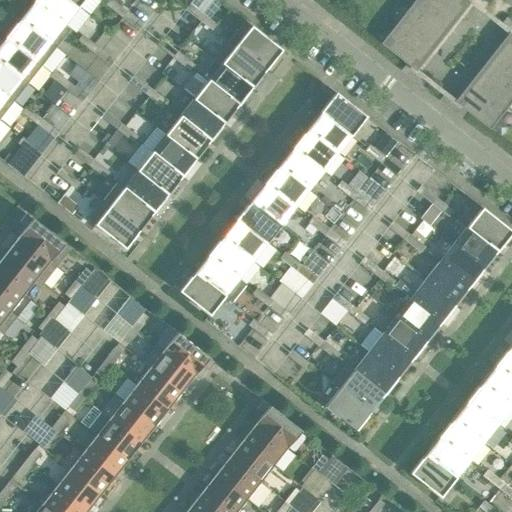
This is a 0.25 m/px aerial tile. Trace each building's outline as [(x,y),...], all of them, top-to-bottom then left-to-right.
[(78,8),(68,0),(33,0),(32,1),(64,25),(78,8)] [(126,12),(111,0),(108,0),(105,5),(121,18),(126,12)] [(460,19),(435,0),(417,0),(410,9),(446,37),(460,19)] [(435,0),(460,19),(473,2),(483,10),(488,3),(484,0),(435,0)] [(64,25),(32,1),(18,19),(56,48),(71,30),(64,25)] [(205,16),(189,3),(184,9),(201,22),(205,16)] [(446,37),(410,9),(397,26),(432,54),(446,37)] [(142,24),(126,12),(121,18),(137,30),(142,24)] [(222,29),(205,16),(201,22),(217,35),(222,29)] [(511,21),(507,18),(502,25),(511,32),(498,49),(511,60),(511,21)] [(56,48),(18,19),(4,37),(41,66),(56,48)] [(281,50),(250,26),(244,21),(229,40),(266,69),(281,50)] [(432,54),(397,26),(383,43),(408,63),(403,70),(423,86),(428,79),(419,71),(432,54)] [(98,47),(82,35),(77,41),(93,53),(98,47)] [(41,66),(4,37),(0,42),(0,62),(27,84),(41,66)] [(177,52),(161,39),(156,45),(172,58),(177,52)] [(266,69),(229,40),(215,58),(254,88),(261,79),(259,77),(266,69)] [(114,60),(98,47),(93,53),(109,66),(114,60)] [(511,60),(498,49),(484,67),(511,88),(511,60)] [(193,65),(177,52),(172,58),(189,71),(193,65)] [(254,88),(215,58),(200,76),(206,81),(207,80),(240,106),(247,96),(245,95),(251,87),(253,89),(254,88)] [(27,84),(0,62),(0,91),(13,102),(27,84)] [(511,104),(511,88),(484,67),(470,84),(506,112),(511,104)] [(70,83),(53,71),(49,76),(65,89),(70,83)] [(149,88),(133,75),(128,81),(144,94),(149,88)] [(207,80),(206,81),(193,98),(223,122),(237,105),(239,107),(240,106),(207,80)] [(86,96),(70,83),(65,89),(81,102),(86,96)] [(506,112),(470,84),(457,101),(447,94),(442,101),(462,116),(467,110),(492,130),(506,112)] [(165,100),(149,88),(144,94),(160,106),(165,100)] [(0,118),(13,102),(0,91),(0,118)] [(365,116),(334,92),(320,111),(350,135),(365,116)] [(223,122),(193,98),(179,116),(209,140),(223,122)] [(41,119),(25,106),(20,112),(36,125),(41,119)] [(121,124),(105,111),(100,117),(116,129),(121,124)] [(350,135),(320,111),(305,129),(336,153),(350,135)] [(209,140),(179,116),(165,134),(195,158),(209,140)] [(58,131),(41,119),(36,125),(53,138),(58,131)] [(137,136),(121,124),(116,129),(132,142),(137,136)] [(336,153),(305,129),(291,147),(322,171),(336,153)] [(195,158),(165,134),(151,152),(181,176),(195,158)] [(41,153),(25,140),(21,137),(17,143),(36,158),(41,153)] [(385,157),(368,145),(364,151),(380,163),(385,157)] [(93,159),(77,146),(72,153),(88,165),(93,159)] [(322,171),(291,147),(277,165),(308,189),(322,171)] [(181,176),(151,152),(136,170),(169,196),(177,186),(175,184),(181,176)] [(401,170),(385,157),(380,163),(396,176),(401,170)] [(109,172),(93,159),(88,165),(104,178),(109,172)] [(308,189),(277,165),(263,183),(294,207),(308,189)] [(79,183),(60,168),(55,173),(75,189),(79,183)] [(136,170),(123,187),(122,188),(153,212),(166,195),(168,197),(169,196),(136,170)] [(356,193),(340,180),(336,186),(352,199),(356,193)] [(153,212),(122,188),(123,187),(117,182),(102,201),(139,230),(153,212)] [(294,207),(263,183),(249,201),(279,225),(294,207)] [(436,198),(420,185),(415,191),(431,204),(436,198)] [(373,206),(356,193),(352,199),(368,212),(373,206)] [(452,211),(436,198),(431,204),(447,217),(452,211)] [(139,230),(102,201),(87,219),(124,249),(139,230)] [(279,225),(249,201),(235,218),(265,243),(279,225)] [(511,232),(481,208),(466,227),(496,251),(511,232)] [(70,249),(25,214),(18,222),(25,227),(17,236),(56,266),(70,249)] [(328,229),(312,216),(307,222),(323,235),(328,229)] [(265,243),(235,218),(221,236),(251,260),(265,243)] [(408,234),(392,221),(387,227),(403,240),(408,234)] [(496,251),(466,227),(452,244),(482,268),(496,251)] [(344,242),(328,229),(323,235),(340,248),(344,242)] [(424,246),(408,234),(403,240),(419,252),(424,246)] [(56,266),(17,236),(4,253),(36,278),(35,279),(42,284),(56,266)] [(251,260),(221,236),(207,254),(237,278),(251,260)] [(482,268),(452,244),(437,262),(468,286),(482,268)] [(300,265),(284,252),(279,258),(295,271),(300,265)] [(36,278),(4,253),(0,258),(0,277),(22,295),(23,295),(35,279),(36,278)] [(237,278),(207,254),(192,272),(223,296),(237,278)] [(379,269),(363,257),(359,263),(375,275),(379,269)] [(468,286),(437,262),(423,280),(454,304),(468,286)] [(316,278),(300,265),(295,271),(311,284),(316,278)] [(81,286),(91,273),(84,268),(74,281),(81,286)] [(91,273),(81,286),(95,297),(108,281),(94,269),(91,273)] [(396,282),(379,269),(375,275),(391,288),(396,282)] [(223,296),(192,272),(178,291),(208,315),(223,296)] [(22,295),(0,277),(0,305),(15,317),(29,300),(23,295),(22,295)] [(454,304),(423,280),(409,298),(440,322),(454,304)] [(70,299),(81,286),(74,281),(63,294),(70,299)] [(95,297),(81,286),(70,299),(67,303),(82,314),(95,297)] [(272,300),(256,288),(251,294),(267,307),(272,300)] [(351,305),(335,293),(330,299),(347,311),(351,305)] [(116,313),(131,325),(141,312),(144,308),(129,297),(116,313)] [(440,322),(409,298),(395,316),(426,340),(440,322)] [(288,313),(272,300),(267,307),(283,319),(288,313)] [(54,320),(64,307),(57,302),(47,314),(54,320)] [(64,307),(54,320),(68,331),(82,314),(67,303),(64,307)] [(15,317),(0,305),(0,333),(2,335),(15,317)] [(367,318),(351,305),(347,311),(363,324),(367,318)] [(137,331),(147,318),(141,312),(131,325),(137,331)] [(120,338),(131,325),(116,313),(103,330),(117,342),(120,338)] [(43,333),(54,320),(47,314),(37,328),(43,333)] [(426,340),(395,316),(381,334),(412,358),(426,340)] [(271,334),(255,322),(252,319),(247,325),(267,340),(271,334)] [(68,331),(54,320),(43,333),(40,337),(55,348),(68,331)] [(127,344),(137,331),(131,325),(120,338),(127,344)] [(323,341),(307,328),(302,334),(318,347),(323,341)] [(214,362),(176,332),(162,350),(193,375),(201,366),(207,371),(214,362)] [(412,358),(381,334),(367,352),(397,376),(412,358)] [(27,354),(37,341),(30,336),(20,348),(27,354)] [(37,341),(27,354),(41,365),(55,348),(40,337),(37,341)] [(340,354),(323,341),(318,347),(335,360),(340,354)] [(193,375),(162,350),(156,344),(141,363),(148,368),(148,367),(180,392),(193,375)] [(111,365),(121,352),(114,347),(104,359),(111,365)] [(511,349),(508,347),(494,364),(511,378),(511,349)] [(17,367),(27,354),(20,348),(10,362),(17,367)] [(310,365),(290,349),(286,355),(305,371),(310,365)] [(397,376),(367,352),(353,370),(383,394),(397,376)] [(100,378),(111,365),(104,359),(94,372),(100,378)] [(511,403),(511,378),(494,364),(479,382),(510,406),(511,403)] [(62,381),(77,393),(87,380),(90,376),(76,365),(62,381)] [(180,392),(148,367),(148,368),(135,384),(167,409),(180,392)] [(0,387),(0,388),(10,375),(4,370),(0,374),(0,387)] [(383,394),(353,370),(339,388),(369,412),(383,394)] [(94,386),(87,380),(77,393),(84,398),(94,386)] [(67,406),(77,393),(62,381),(49,398),(64,410),(67,406)] [(510,406),(479,382),(465,400),(496,424),(510,406)] [(167,409),(135,384),(122,401),(153,426),(167,409)] [(14,399),(0,388),(0,387),(0,414),(1,416),(14,399)] [(369,412),(339,388),(324,406),(355,430),(369,412)] [(73,412),(84,398),(77,393),(67,406),(73,412)] [(300,430),(262,400),(255,409),(262,414),(254,423),(286,448),(300,430)] [(496,424),(465,400),(451,418),(482,442),(496,424)] [(153,426),(122,401),(108,418),(140,443),(153,426)] [(108,418),(108,419),(100,413),(87,428),(95,435),(127,460),(140,443),(108,418)] [(57,432),(67,419),(61,414),(50,427),(57,432)] [(40,440),(50,427),(36,415),(22,432),(37,444),(40,440)] [(482,442),(451,418),(437,436),(468,460),(482,442)] [(286,448),(254,423),(241,440),(272,465),(286,448)] [(47,445),(57,432),(50,427),(40,440),(47,445)] [(127,460),(95,435),(82,452),(113,477),(127,460)] [(453,478),(468,460),(437,436),(423,454),(453,478)] [(272,465),(241,440),(227,457),(259,482),(272,465)] [(31,465),(40,454),(34,448),(24,460),(31,465)] [(113,477),(82,452),(68,469),(100,494),(113,477)] [(317,472),(327,460),(321,454),(311,467),(317,472)] [(453,478),(423,454),(408,472),(439,497),(453,478)] [(259,482),(227,457),(220,466),(216,463),(210,471),(214,474),(246,499),(259,482)] [(20,479),(31,465),(24,460),(13,474),(20,479)] [(307,485),(317,472),(311,467),(300,480),(307,485)] [(100,494),(68,469),(55,486),(86,511),(100,494)] [(503,482),(486,469),(481,476),(498,488),(503,482)] [(235,511),(246,499),(214,474),(201,491),(227,511),(235,511)] [(0,496),(4,500),(14,487),(7,482),(0,491),(0,496)] [(511,489),(503,482),(498,488),(511,499),(511,489)] [(85,511),(86,511),(55,486),(41,503),(52,511),(85,511)] [(290,506),(300,493),(294,488),(284,501),(290,506)] [(227,511),(201,491),(187,508),(192,511),(227,511)] [(378,511),(384,505),(378,499),(367,511),(378,511)] [(285,511),(290,506),(284,501),(275,511),(285,511)] [(496,511),(486,504),(482,501),(478,507),(484,511),(496,511)] [(52,511),(41,503),(34,511),(52,511)]
